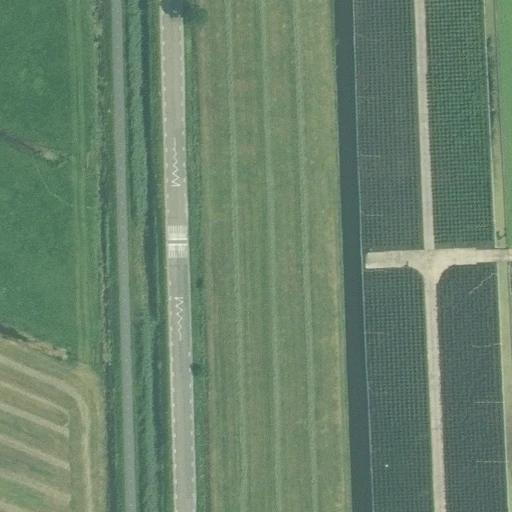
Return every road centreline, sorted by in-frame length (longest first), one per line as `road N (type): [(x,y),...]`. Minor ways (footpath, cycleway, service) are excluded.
road 1 (track): [(438,511),(417,0)]
road 2 (tertiary): [(183,511),(169,0)]
